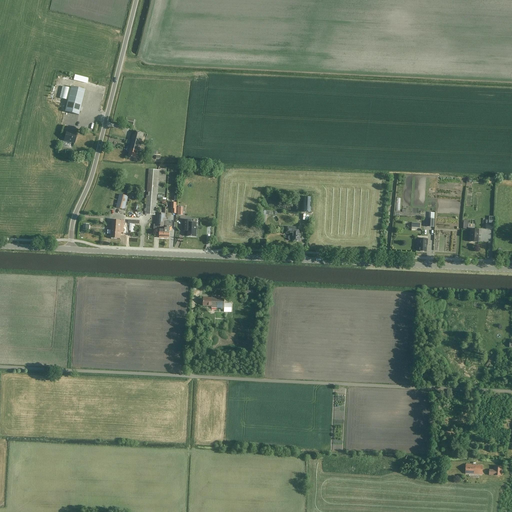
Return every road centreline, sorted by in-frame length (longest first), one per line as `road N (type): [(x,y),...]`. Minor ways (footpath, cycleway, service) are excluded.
road 1 (unclassified): [(511,391),(0,367)]
road 2 (tertiary): [(511,269),(69,249)]
road 3 (unclassified): [(69,249),(136,0)]
